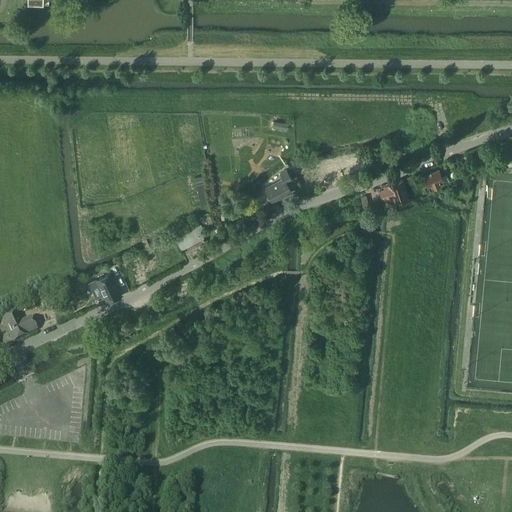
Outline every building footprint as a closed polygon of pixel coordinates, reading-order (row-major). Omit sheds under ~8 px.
[(274,120),(272,127),(287,130),(288,123),(274,120)] [(368,169),(364,155),(334,164),(338,178),(368,169)] [(332,158),(322,160),(324,168),(334,165),(332,158)] [(448,180),(446,174),(441,176),(438,168),(423,175),(425,179),(420,181),(423,187),(427,185),(429,189),(444,183),(444,182),(448,180)] [(291,192),(286,183),(291,180),(286,169),(280,172),(283,178),(265,188),(272,202),(291,192)] [(408,196),(402,180),(387,185),(388,187),(379,190),(381,198),(391,195),(393,201),(395,200),(408,196)] [(117,211),(107,215),(109,221),(119,217),(117,211)] [(214,226),(207,212),(201,215),(208,229),(214,226)] [(205,241),(201,234),(202,234),(204,230),(201,224),(175,238),(180,249),(186,246),(188,250),(205,241)] [(110,273),(96,279),(107,302),(121,296),(110,273)] [(3,321),(13,342),(27,336),(26,335),(36,330),(30,318),(19,323),(18,320),(19,319),(17,314),(3,321)]
